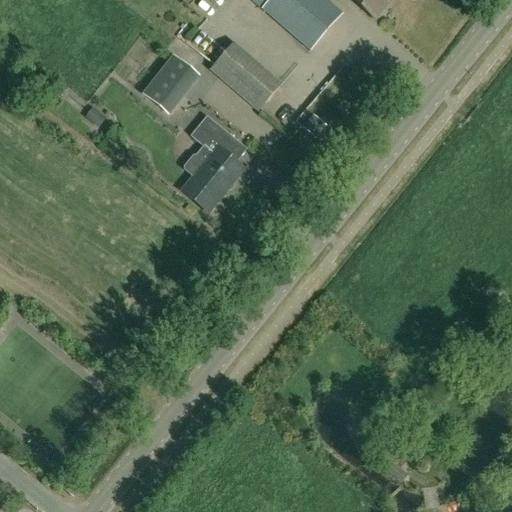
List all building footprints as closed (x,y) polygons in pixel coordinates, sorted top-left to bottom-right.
[(341,14),(324,0),(249,0),(309,51),(341,14)] [(351,0),(373,19),(389,0),(351,0)] [(210,72),(257,112),(279,86),(232,46),(210,72)] [(172,60),(141,98),(164,117),(195,79),(172,60)] [(184,170),(194,179),(182,194),(207,214),(243,171),(226,158),(237,144),(206,119),(191,138),(202,147),(195,155),(192,156),(184,166),(184,170)]
